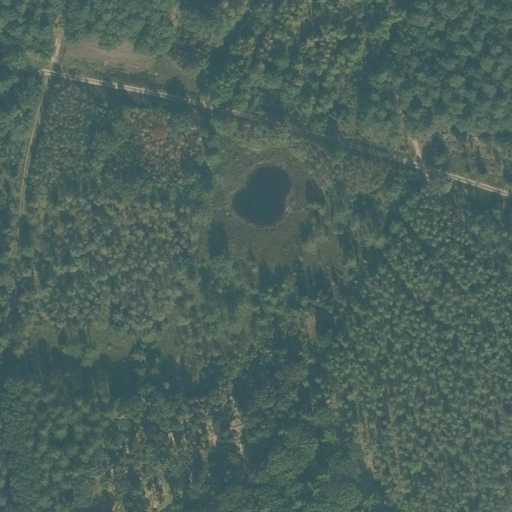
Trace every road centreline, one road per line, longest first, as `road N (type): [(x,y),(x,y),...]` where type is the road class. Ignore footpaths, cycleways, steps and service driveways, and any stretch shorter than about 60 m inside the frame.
road 1 (unknown): [(73,78),(47,73),(19,245),(13,385),(21,511)]
road 2 (unknown): [(352,146),(73,78)]
road 3 (track): [(511,279),(422,169)]
road 4 (track): [(0,64),(47,73),(68,0)]
